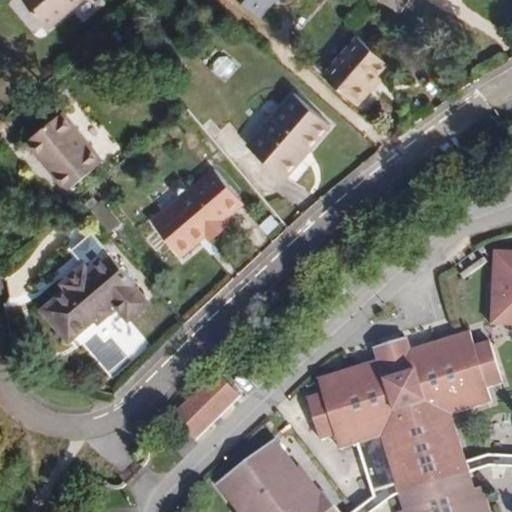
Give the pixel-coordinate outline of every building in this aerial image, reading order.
[(23,0),(48,29),(82,0),(23,0)] [(382,0),(400,11),(407,0),(382,0)] [(367,89),(378,75),(389,64),(358,37),(324,76),(358,106),(370,92),(367,89)] [(211,63),(221,78),(236,68),(226,53),(211,63)] [(382,79),(378,75),(367,89),(370,92),(382,79)] [(287,179),(333,126),(295,93),(248,146),(287,179)] [(103,162),(63,113),(27,143),(67,192),(103,162)] [(225,220),(245,204),(215,169),(152,222),(182,257),(205,237),(210,243),(230,226),(225,220)] [(107,213),(93,197),(84,205),(97,221),(107,213)] [(90,237),(72,253),(84,266),(63,285),(68,290),(44,311),(70,341),(95,319),(99,323),(118,307),(129,320),(149,303),(90,237)] [(467,457),(450,410),(491,396),(486,382),(501,377),(486,336),(471,341),(466,328),(408,348),(402,350),(399,343),(379,350),(382,358),(374,360),(318,380),(323,394),(308,400),(322,441),(337,436),(342,449),(360,443),(379,496),(349,511),(347,511),(326,485),(324,488),(302,460),(300,462),(278,436),(219,479),(240,507),(237,510),(239,511),(511,511),(511,246),(498,246),(495,319),(511,319),(511,450),(489,449),(467,457)] [(242,394),(219,371),(176,412),(199,436),(242,394)]
